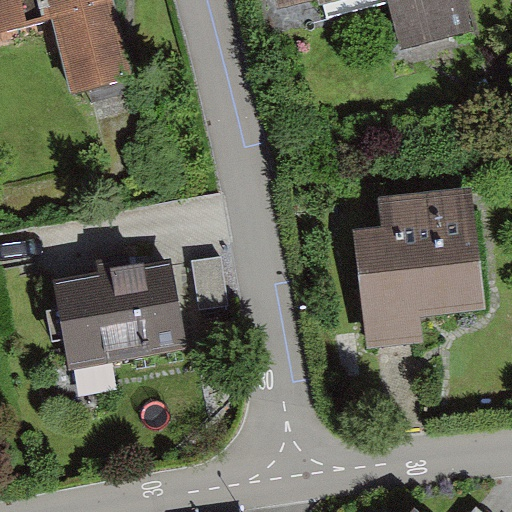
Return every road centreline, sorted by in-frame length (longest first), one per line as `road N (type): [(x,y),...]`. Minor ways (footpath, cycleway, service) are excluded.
road 1 (residential): [(203,0),(242,149),(298,479)]
road 2 (residential): [(77,511),(298,479)]
road 3 (residential): [(298,479),(511,452)]
